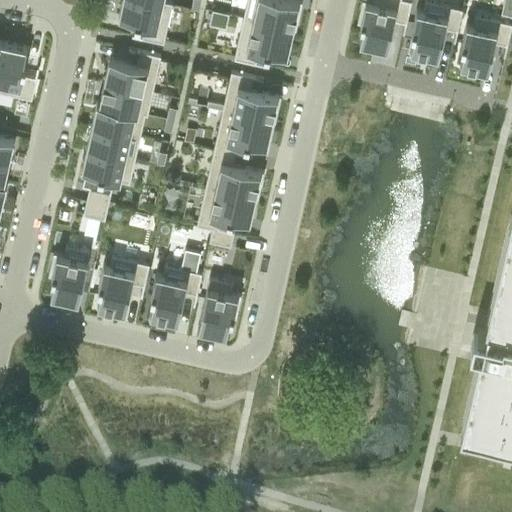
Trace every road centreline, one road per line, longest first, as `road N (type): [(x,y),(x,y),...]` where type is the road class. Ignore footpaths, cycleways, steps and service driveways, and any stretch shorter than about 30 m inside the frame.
road 1 (residential): [(7,315),(228,364),(247,360),(260,342),(324,64)]
road 2 (residential): [(7,315),(67,43),(65,25),(31,7)]
road 3 (residential): [(324,64),(491,101)]
